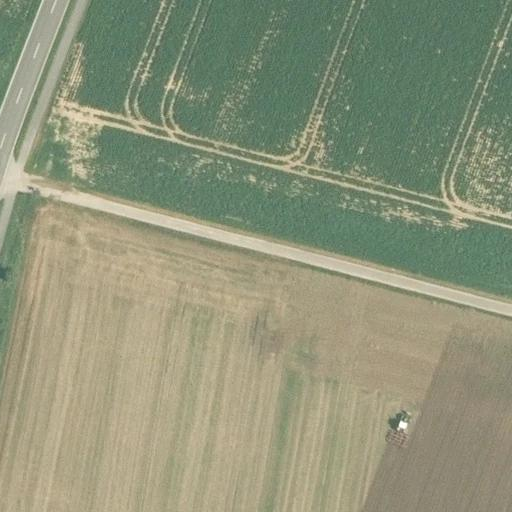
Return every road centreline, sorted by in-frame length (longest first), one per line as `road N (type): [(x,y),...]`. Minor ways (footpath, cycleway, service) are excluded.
road 1 (track): [(511,316),(0,179)]
road 2 (tertiary): [(0,158),(61,0)]
